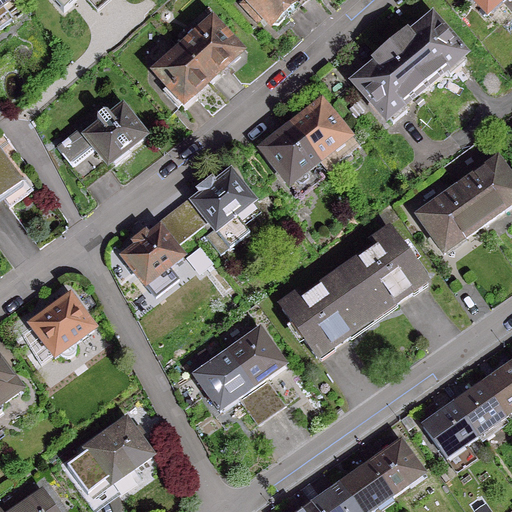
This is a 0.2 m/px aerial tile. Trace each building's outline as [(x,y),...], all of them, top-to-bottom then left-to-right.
[(298,7),(295,3),(292,0),(244,0),(246,2),(240,7),(255,23),(261,18),(269,27),(270,26),(276,27),(283,20),(298,7)] [(469,0),(485,17),(503,0),(469,0)] [(414,36),(409,31),(381,54),(416,96),(444,73),(448,78),(462,66),(458,61),(460,59),(430,23),(414,36)] [(183,49),(179,52),(207,83),(207,82),(210,86),(223,74),(220,71),(237,55),(210,25),(189,43),(186,39),(179,45),(183,49)] [(192,97),(207,83),(179,52),(165,65),(162,60),(155,66),(159,71),(154,75),(166,88),(161,93),(176,110),(179,108),(182,112),(195,101),(192,97)] [(384,122),(386,120),(391,125),(392,124),(404,114),(405,113),(401,108),(416,96),(381,54),(365,67),(370,73),(354,86),(384,122)] [(319,106),(290,130),(317,165),(347,142),(319,106)] [(64,160),(62,162),(81,187),(110,165),(113,168),(127,156),(125,154),(143,139),(121,110),(108,119),(105,116),(101,115),(96,119),(95,123),(98,127),(85,138),(80,131),(56,150),(64,160)] [(287,188),(317,165),(290,130),(260,152),(287,188)] [(0,198),(20,185),(0,158),(0,198)] [(511,206),(511,186),(495,163),(456,191),(482,228),(511,206)] [(192,204),(188,199),(171,213),(190,237),(206,224),(212,232),(203,238),(218,258),(227,251),(228,252),(247,237),(233,219),(251,205),(228,176),(213,188),(210,183),(197,193),(200,198),(192,204)] [(456,191),(416,219),(442,256),(482,228),(456,191)] [(134,249),(121,260),(143,289),(145,288),(154,300),(175,283),(166,272),(181,260),(173,250),(190,237),(171,213),(153,227),(157,232),(147,239),(143,235),(131,245),(134,249)] [(298,298),(280,311),(314,359),(329,349),(331,352),(348,340),(346,337),(363,325),(361,320),(370,314),(374,317),(391,305),(393,308),(410,296),(408,293),(423,283),(389,234),(371,247),(374,253),(302,303),(298,298)] [(68,299),(29,328),(53,361),(58,357),(61,359),(64,360),(67,360),(70,359),(72,356),(74,353),(74,350),(72,347),(92,332),(68,299)] [(229,349),(231,352),(226,356),(269,417),(283,408),(264,381),(282,369),(257,333),(238,347),(236,345),(229,349)] [(218,414),(237,401),(255,427),(269,417),(226,356),(220,359),(219,357),(212,361),(214,364),(193,379),(218,414)] [(485,380),(487,383),(480,387),(504,421),(511,414),(511,364),(493,378),(491,376),(485,380)] [(12,384),(0,367),(0,408),(0,407),(0,406),(19,393),(12,384)] [(456,401),(457,403),(453,407),(476,440),(504,421),(480,387),(464,399),(462,396),(456,401)] [(441,415),(421,429),(444,462),(476,440),(453,407),(447,410),(445,408),(439,413),(441,415)] [(113,492),(129,480),(125,475),(149,458),(124,424),(84,452),(113,492)] [(372,463),(367,467),(391,500),(422,478),(399,444),(379,458),(377,456),(371,460),(372,463)] [(65,478),(84,505),(97,496),(71,461),(62,468),(68,476),(65,478)] [(355,511),(373,511),(391,500),(367,467),(350,478),(349,476),(342,480),(344,483),(338,487),(355,511)] [(313,511),(355,511),(338,487),(333,491),(331,488),(325,493),(326,495),(310,507),(313,511)] [(52,511),(51,509),(46,511),(38,500),(42,497),(40,495),(28,504),(23,498),(8,508),(10,511),(52,511)]
